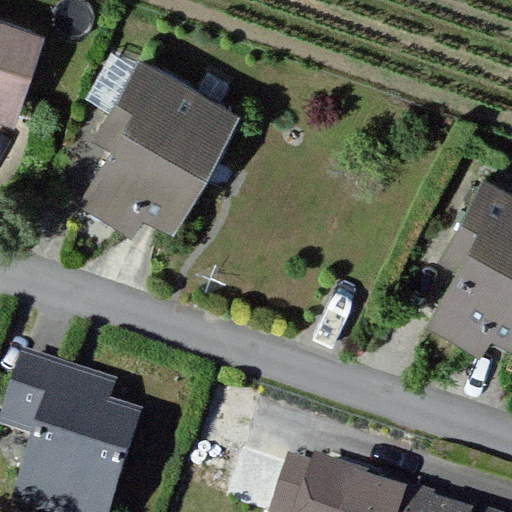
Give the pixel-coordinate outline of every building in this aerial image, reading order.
[(0,24),(0,138),(1,139),(38,38),(0,24)] [(128,51),(44,199),(147,257),(230,108),(128,51)] [(511,373),(511,196),(471,176),(395,328),(507,384),(511,373)] [(116,387),(17,351),(0,398),(0,414),(32,426),(2,508),(13,511),(107,511),(142,413),(111,402),(116,387)] [(489,511),(298,450),(277,511),(489,511)]
